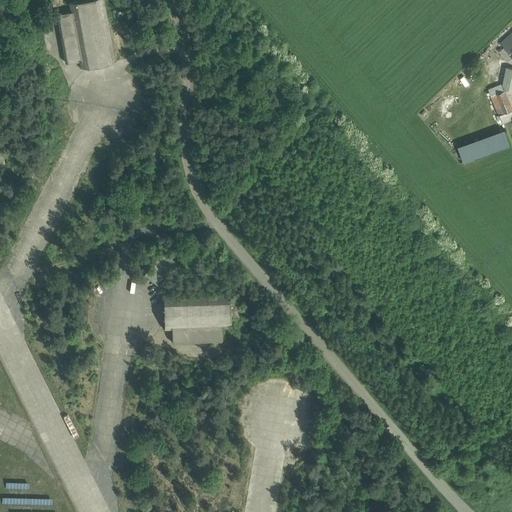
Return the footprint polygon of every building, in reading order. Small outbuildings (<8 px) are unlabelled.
[(73,0),(67,1),(68,10),(56,13),(65,62),(78,60),(79,67),(117,60),(105,0),(73,0)] [(118,8),(113,9),(114,16),(123,14),(121,8),(120,8),(120,6),(118,7),(118,8)] [(511,32),(501,42),(511,54),(511,32)] [(504,82),(489,87),(501,123),(511,119),(511,103),(510,98),(506,97),(504,90),(511,87),(511,65),(507,65),(504,82)] [(511,141),(508,129),(460,143),(465,160),(511,145),(511,141)] [(161,248),(143,273),(157,283),(175,258),(161,248)] [(207,276),(200,276),(200,284),(207,284),(207,283),(208,283),(208,281),(207,281),(207,276)] [(230,289),(163,292),(165,330),(172,330),(172,342),(223,340),(222,328),(231,328),(231,316),(239,316),(238,300),(230,301),(230,289)]
